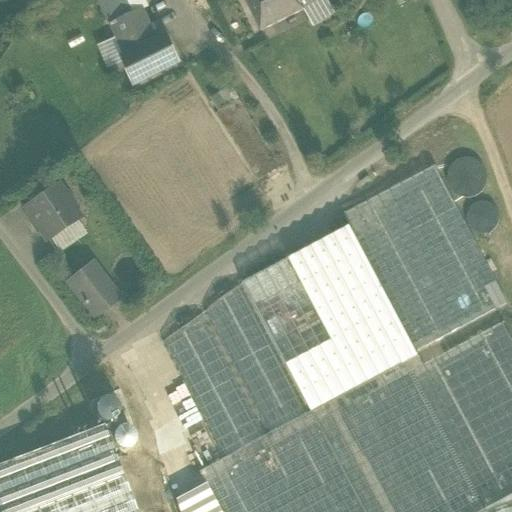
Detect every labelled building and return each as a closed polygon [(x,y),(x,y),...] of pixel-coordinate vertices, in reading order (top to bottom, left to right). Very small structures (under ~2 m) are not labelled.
[(129,15),(122,0),(98,0),(109,24),(129,15)] [(245,0),(261,30),(303,9),(318,0),(245,0)] [(157,42),(143,9),(129,15),(109,24),(124,57),(123,58),(134,84),(177,62),(166,37),(164,38),(164,39),(157,42)] [(485,186),(487,178),(485,171),(481,164),(474,160),(466,158),(459,160),(452,164),(448,171),(446,179),(448,186),(453,193),(459,197),(467,198),(474,197),(481,192),(485,186)] [(423,366),(416,352),(507,303),(435,166),(344,214),(350,227),(242,284),(204,312),(269,434),(265,437),(200,315),(162,342),(224,458),(198,472),(219,511),(511,511),(511,341),(503,324),(423,366)] [(57,187),(24,209),(45,241),(79,219),(74,212),(75,208),(66,194),(62,194),(57,187)] [(498,224),(499,218),(497,212),(494,207),(488,203),(482,202),(476,203),(471,207),(467,212),(466,218),(467,225),(471,230),(476,234),(483,235),(489,233),(494,230),(498,224)] [(119,299),(92,264),(66,284),(94,319),(119,299)]
